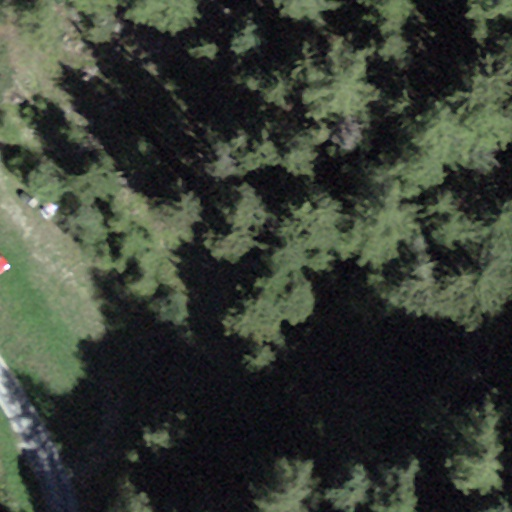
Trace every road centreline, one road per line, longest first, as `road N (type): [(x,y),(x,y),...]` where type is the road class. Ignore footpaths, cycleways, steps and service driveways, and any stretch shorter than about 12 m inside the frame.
road 1 (track): [(64,507),(122,414),(110,314)]
road 2 (track): [(0,216),(57,257),(110,314)]
road 3 (track): [(0,382),(64,507)]
